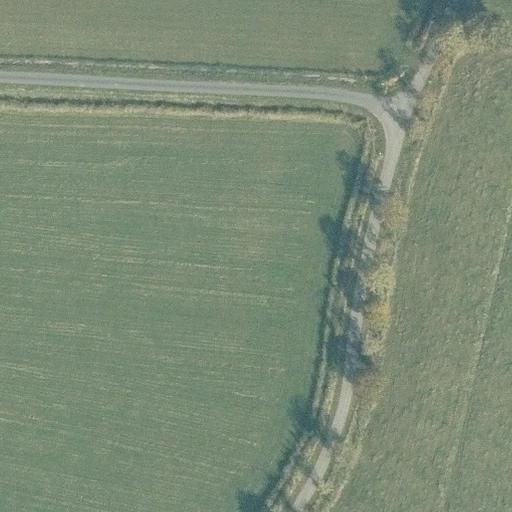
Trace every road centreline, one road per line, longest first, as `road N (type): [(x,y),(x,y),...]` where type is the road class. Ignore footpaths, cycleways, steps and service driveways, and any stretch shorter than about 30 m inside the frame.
road 1 (unclassified): [(400,114),(330,431),(290,511)]
road 2 (unclassified): [(400,114),(0,82)]
road 3 (unclassified): [(441,0),(400,114)]
